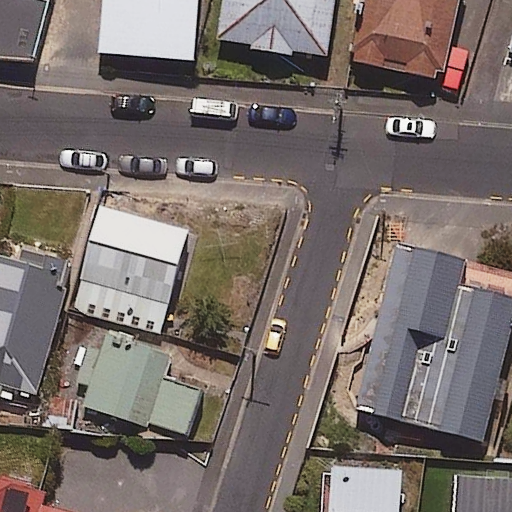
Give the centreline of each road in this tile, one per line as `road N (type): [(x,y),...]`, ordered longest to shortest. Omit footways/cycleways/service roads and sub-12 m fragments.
road 1 (residential): [(351,154),(239,511)]
road 2 (residential): [(0,126),(351,154)]
road 3 (residential): [(351,154),(511,168)]
